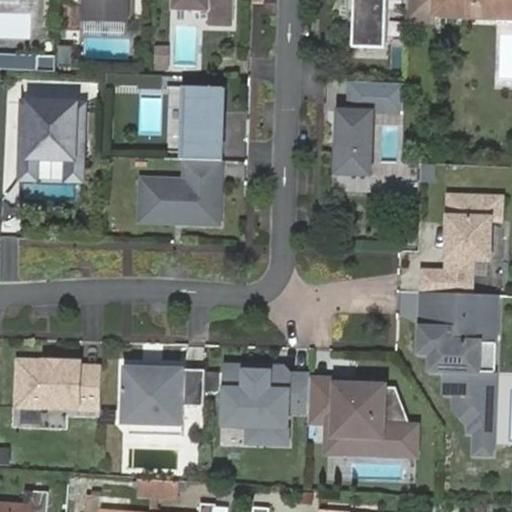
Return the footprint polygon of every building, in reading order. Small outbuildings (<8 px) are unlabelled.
[(86,0),(86,16),(126,18),(126,0),(86,0)] [(346,0),(346,11),(354,11),(353,37),(386,38),(387,0),(346,0)] [(437,0),(407,0),(407,20),(437,21),(437,13),(437,0)] [(511,0),(437,0),(437,13),(511,15),(511,0)] [(233,19),(233,5),(212,4),(212,18),(233,19)] [(207,26),(208,13),(174,11),(173,24),(207,26)] [(74,68),(74,48),(62,47),(61,67),(74,68)] [(168,70),(168,48),(157,48),(157,69),(168,70)] [(56,72),(57,51),(42,50),(42,60),(9,59),(9,71),(56,72)] [(0,58),(0,70),(9,71),(9,59),(0,58)] [(374,112),(376,83),(350,83),(350,111),(374,112)] [(48,84),(47,98),(95,101),(96,87),(48,84)] [(223,161),(225,89),(185,87),(183,160),(186,160),(223,161)] [(84,160),(86,105),(25,103),(23,158),(38,159),(69,160),(84,160)] [(373,175),(374,112),(340,111),(338,174),(373,175)] [(38,180),(38,159),(23,158),(23,179),(38,180)] [(84,181),(84,160),(69,160),(69,181),(84,181)] [(221,225),(223,161),(186,160),(185,180),(142,179),(141,204),(159,223),(221,225)] [(374,180),(351,178),(350,191),(384,193),(386,165),(375,165),(374,180)] [(492,259),(493,220),(503,220),(504,198),(452,196),(450,265),(474,266),(474,259),(492,259)] [(159,223),(141,204),(141,223),(159,223)] [(473,294),(474,266),(450,265),(450,272),(424,272),(424,293),(473,294)] [(481,369),(482,344),(497,344),(499,295),(473,294),(424,293),(422,353),(433,353),(433,370),(448,371),(447,393),(457,393),(457,408),(472,424),(471,431),(478,431),(477,453),(493,454),(496,369),(481,369)] [(496,369),(497,344),(482,344),(481,369),(496,369)] [(83,367),(19,365),(17,412),(101,415),(102,377),(83,377),(83,372),(83,367)] [(311,380),(311,375),(292,375),(285,368),(271,367),(271,372),(247,372),(247,367),(227,366),(225,426),(253,427),(267,428),(267,444),(289,444),(290,412),(310,413),(311,387),(311,380)] [(131,426),(185,428),(186,407),(198,408),(199,391),(186,390),(187,370),(168,369),(145,368),(126,368),(124,419),(131,426)] [(207,370),(187,370),(186,390),(199,391),(198,408),(206,408),(207,373),(207,370)] [(218,392),(219,373),(207,373),(207,391),(218,392)] [(412,426),(397,388),(384,388),(384,383),(350,382),(349,388),(311,387),(310,413),(309,422),(330,423),(329,439),(374,440),(374,453),(417,454),(418,426),(412,426)] [(185,438),(185,428),(131,426),(131,436),(185,438)] [(267,444),(267,428),(253,427),(253,443),(267,444)] [(374,453),(374,440),(329,439),(329,452),(374,453)] [(138,497),(152,498),(153,479),(139,478),(138,497)] [(176,500),(178,481),(153,479),(152,498),(176,500)] [(0,511),(48,511),(49,494),(26,493),(25,507),(0,505),(0,511)] [(128,511),(101,510),(101,498),(88,496),(86,511),(128,511)]
